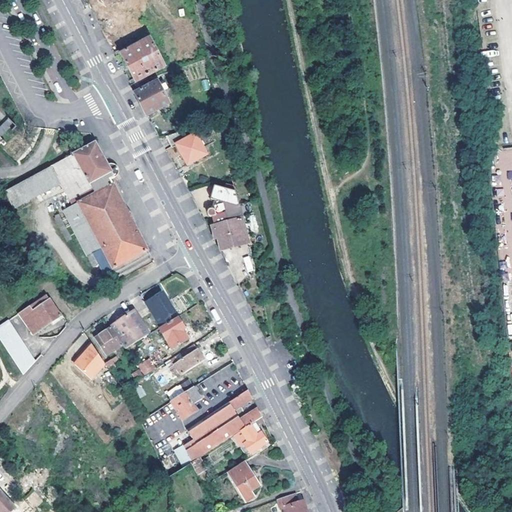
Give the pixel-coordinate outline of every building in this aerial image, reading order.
[(137,83),(166,67),(151,38),(121,54),(137,83)] [(137,83),(133,85),(149,115),(171,104),(159,82),(152,86),(148,79),(137,83)] [(0,114),(5,119),(9,123),(10,125),(14,121),(0,107),(0,114)] [(0,131),(9,123),(5,119),(0,124),(0,131)] [(189,165),(208,155),(194,129),(169,136),(173,148),(178,146),(189,165)] [(95,143),(75,154),(93,189),(76,197),(78,202),(72,205),(65,209),(94,265),(100,263),(106,273),(150,250),(116,186),(113,179),(118,176),(120,171),(119,168),(117,165),(115,163),(112,163),(109,164),(97,142),(95,143)] [(75,154),(52,166),(61,184),(72,205),(78,202),(76,197),(93,189),(75,154)] [(52,166),(6,191),(16,208),(61,184),(52,166)] [(251,245),(247,228),(245,227),(239,206),(241,204),(236,186),(227,184),(226,188),(215,185),(212,199),(215,200),(221,202),(219,211),(212,209),(210,210),(209,212),(209,213),(211,216),(212,217),(224,253),(251,245)] [(219,211),(221,202),(215,200),(212,209),(219,211)] [(247,272),(254,270),(249,255),(243,257),(247,272)] [(164,293),(146,304),(161,327),(172,320),(170,316),(175,312),(169,301),(164,293)] [(32,305),(21,313),(35,334),(63,315),(51,299),(35,309),(32,305)] [(175,312),(179,310),(172,299),(169,301),(175,312)] [(134,312),(111,327),(112,328),(124,345),(127,351),(150,335),(134,312)] [(186,329),(179,318),(161,330),(173,350),(189,340),(183,330),(186,329)] [(0,340),(22,373),(37,363),(9,319),(0,324),(0,340)] [(107,357),(124,345),(112,328),(95,339),(107,357)] [(102,358),(91,343),(83,352),(85,354),(82,358),(78,358),(75,362),(75,365),(92,380),(106,364),(102,358)] [(196,344),(189,349),(192,354),(176,365),(182,375),(205,360),(196,344)] [(111,370),(116,367),(112,360),(108,362),(104,357),(102,358),(106,364),(107,364),(111,370)] [(140,367),(146,376),(153,372),(147,362),(140,367)] [(132,374),(137,382),(145,377),(139,369),(132,374)] [(201,400),(194,388),(185,393),(186,394),(173,403),(183,420),(192,414),(194,417),(197,414),(196,411),(197,411),(193,405),(201,400)] [(256,421),(263,417),(258,408),(241,419),(235,411),(254,399),(252,395),(249,390),(179,436),(181,440),(190,434),(194,440),(184,446),(184,445),(174,451),(184,468),(193,462),(199,458),(231,437),(235,435),(256,421)] [(146,419),(140,423),(143,431),(150,427),(146,419)] [(256,421),(235,435),(242,446),(245,444),(251,454),(258,449),(269,442),(263,432),(258,435),(257,433),(262,430),(256,421)] [(235,435),(231,437),(238,449),(241,447),(242,446),(235,435)] [(245,444),(242,446),(241,447),(247,456),(251,454),(245,444)] [(199,458),(193,462),(206,486),(208,485),(201,470),(204,468),(199,458)] [(252,492),(261,486),(246,461),(228,472),(247,502),(255,497),(252,492)] [(208,485),(206,486),(213,500),(215,499),(208,485)] [(0,509),(10,498),(0,488),(0,509)] [(34,492),(27,499),(35,507),(42,500),(34,492)] [(293,505),(299,503),(296,494),(279,500),(282,508),(293,505)] [(308,511),(307,509),(305,501),(299,503),(293,505),(295,511),(308,511)]
